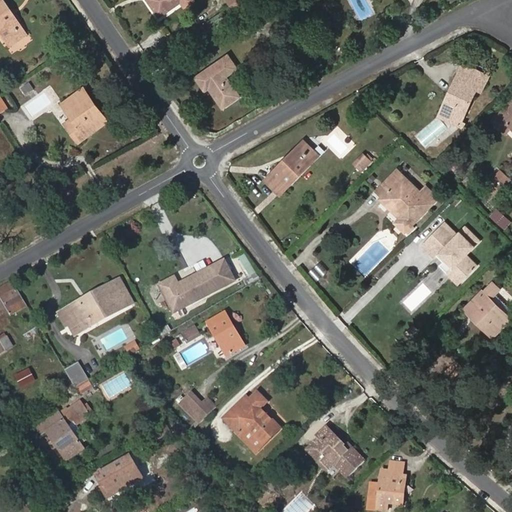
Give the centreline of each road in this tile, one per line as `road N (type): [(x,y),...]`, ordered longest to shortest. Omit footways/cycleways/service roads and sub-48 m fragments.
road 1 (residential): [(200,162),(292,285),(413,416),(511,505)]
road 2 (residential): [(200,162),(488,4)]
road 3 (residential): [(200,162),(0,270)]
road 4 (residential): [(88,0),(200,162)]
